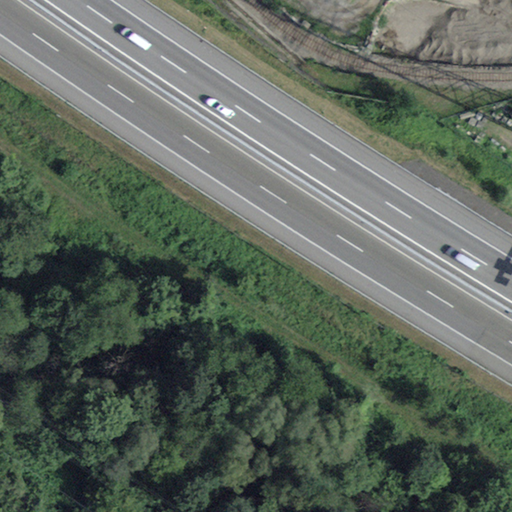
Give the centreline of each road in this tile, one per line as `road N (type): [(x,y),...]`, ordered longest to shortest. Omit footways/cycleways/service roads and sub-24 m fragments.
road 1 (track): [(511,470),(0,136)]
road 2 (motorway): [(0,10),(295,209),(511,342)]
road 3 (motorway): [(511,283),(73,0)]
